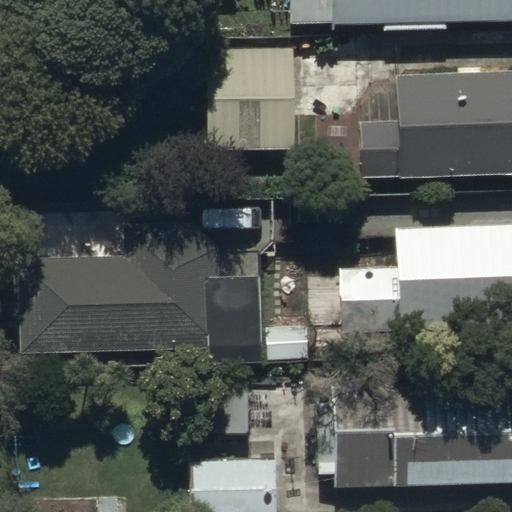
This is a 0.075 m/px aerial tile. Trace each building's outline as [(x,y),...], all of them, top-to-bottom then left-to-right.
[(328,0),(328,22),(505,19),(504,0),(328,0)] [(202,49),(204,151),(292,150),(290,47),(202,49)] [(358,178),(511,175),(511,69),(392,75),(394,120),(355,122),(358,178)] [(119,223),(121,255),(15,259),(18,354),(202,350),(202,362),(260,361),(258,275),(217,275),(218,247),(190,221),(119,223)] [(395,269),(336,271),(338,331),(399,329),(398,317),(511,312),(511,225),(508,224),(394,228),(395,269)] [(201,382),(202,432),(246,432),(246,382),(201,382)] [(391,426),(333,428),(336,487),(390,485),(390,491),(511,486),(511,394),(500,395),(501,427),(392,431),(391,426)] [(272,460),(188,461),(187,511),(275,511),(284,511),(283,475),(272,475),(272,460)]
